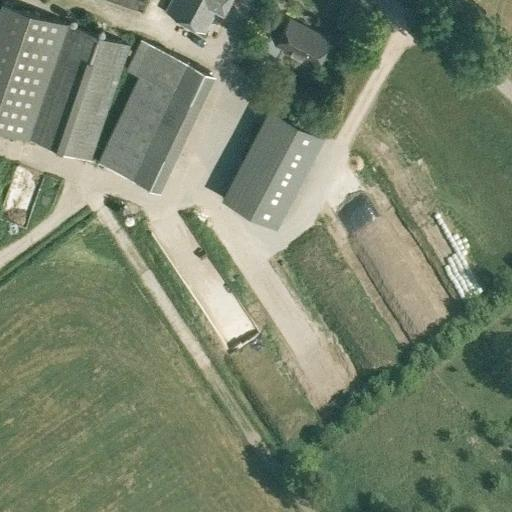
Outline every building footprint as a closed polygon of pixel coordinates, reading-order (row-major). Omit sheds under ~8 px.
[(0,0),(0,126),(91,157),(129,43),(63,21),(7,0),(0,0)] [(170,0),(165,10),(204,30),(216,7),(222,10),(227,0),(170,0)] [(285,50),(313,65),(328,38),(289,16),(280,32),(266,25),(253,50),(278,63),(285,50)] [(97,160),(159,189),(200,101),(214,72),(139,36),(124,68),(137,75),(97,160)] [(269,107),(222,197),(276,225),(322,135),(313,130),(269,107)] [(305,481),(324,502),(325,480),(305,481)]
